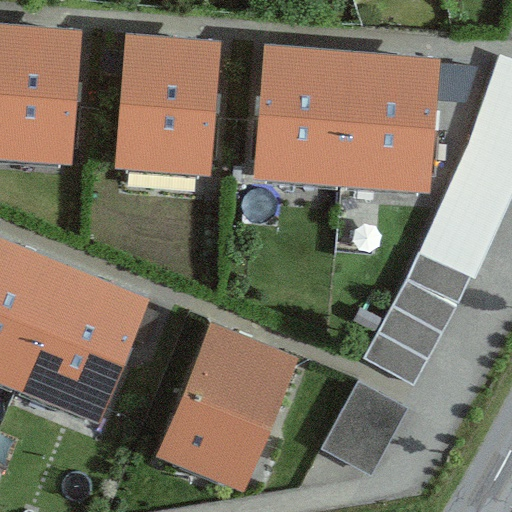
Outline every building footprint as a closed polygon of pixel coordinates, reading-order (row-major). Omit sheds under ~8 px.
[(0,143),(66,149),(75,33),(0,27),(0,143)] [(122,153),(205,160),(214,44),(131,38),(122,153)] [(342,171),(351,55),(269,49),(260,164),(342,171)] [(424,177),(433,61),(351,55),(342,171),(424,177)] [(511,61),(499,57),(490,85),(511,93),(511,61)] [(511,93),(490,85),(480,113),(511,125),(511,93)] [(511,158),(511,125),(480,113),(470,142),(511,158)] [(458,169),(508,190),(511,181),(511,158),(470,142),(458,169)] [(508,190),(458,169),(445,196),(496,218),(508,190)] [(445,196),(433,223),(483,245),(496,218),(445,196)] [(470,273),(483,245),(433,223),(421,250),(470,273)] [(0,367),(20,375),(64,267),(0,241),(0,367)] [(458,300),(470,273),(421,250),(418,249),(406,277),(458,300)] [(96,407),(141,299),(64,267),(20,375),(96,407)] [(406,277),(377,329),(428,356),(456,304),(406,277)] [(286,359),(214,329),(168,441),(240,471),(286,359)] [(377,329),(363,355),(413,383),(428,356),(377,329)] [(359,381),(347,403),(389,426),(401,404),(359,381)] [(347,403),(335,425),(378,447),(389,426),(347,403)] [(366,469),(378,447),(335,425),(324,446),(366,469)]
